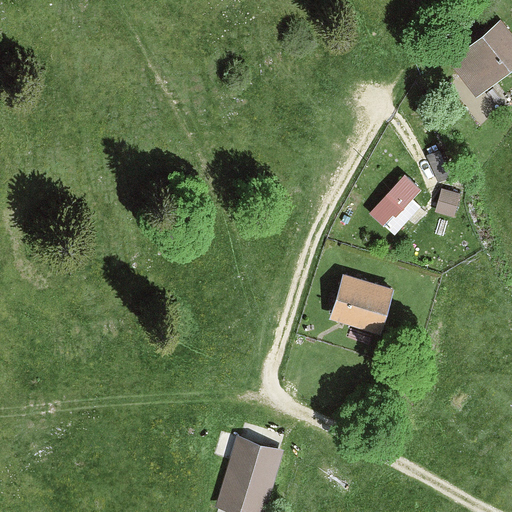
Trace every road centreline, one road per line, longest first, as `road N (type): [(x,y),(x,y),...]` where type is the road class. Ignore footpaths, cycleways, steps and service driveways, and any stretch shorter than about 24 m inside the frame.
road 1 (track): [(502,511),(269,399),(306,268),(385,104),(416,67)]
road 2 (track): [(269,399),(202,392),(0,414)]
